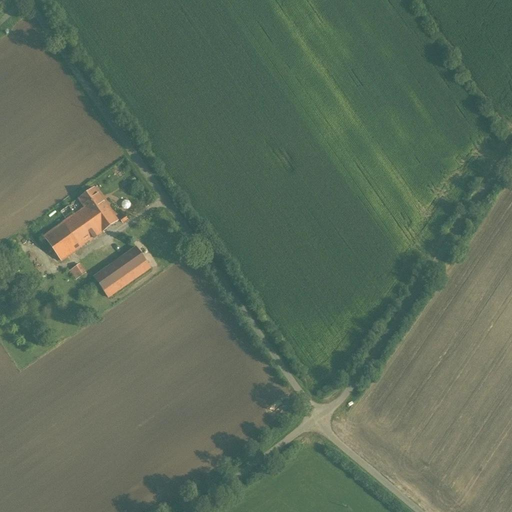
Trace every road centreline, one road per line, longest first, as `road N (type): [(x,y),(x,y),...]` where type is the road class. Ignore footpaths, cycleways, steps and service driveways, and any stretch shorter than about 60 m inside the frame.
road 1 (unclassified): [(34,0),(315,417)]
road 2 (unclassified): [(511,148),(365,367),(315,417)]
road 3 (unclassified): [(187,511),(315,417)]
road 4 (unclassified): [(315,417),(419,511)]
